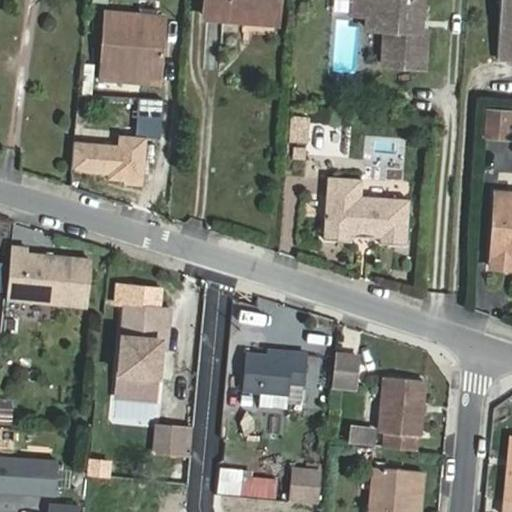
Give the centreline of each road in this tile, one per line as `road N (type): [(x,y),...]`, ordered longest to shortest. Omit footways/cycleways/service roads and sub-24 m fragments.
road 1 (residential): [(219,254),(477,332)]
road 2 (residential): [(219,254),(199,511)]
road 3 (unknown): [(469,81),(477,332)]
road 4 (residential): [(0,188),(219,254)]
road 5 (residential): [(461,511),(477,332)]
